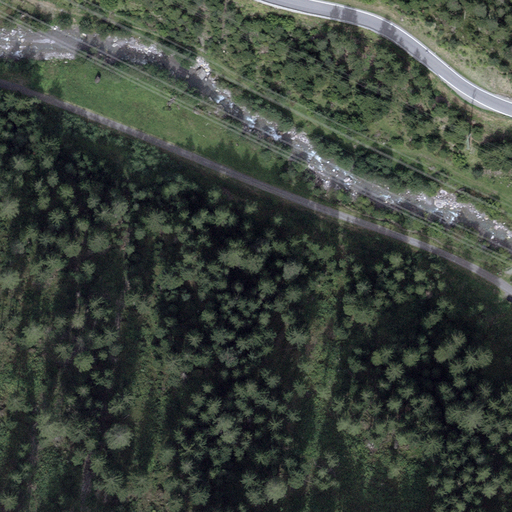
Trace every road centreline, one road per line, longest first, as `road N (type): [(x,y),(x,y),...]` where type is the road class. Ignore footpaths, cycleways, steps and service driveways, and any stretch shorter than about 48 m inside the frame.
road 1 (track): [(0,83),(495,280)]
road 2 (secondary): [(280,0),(385,28),(461,85),(511,109)]
